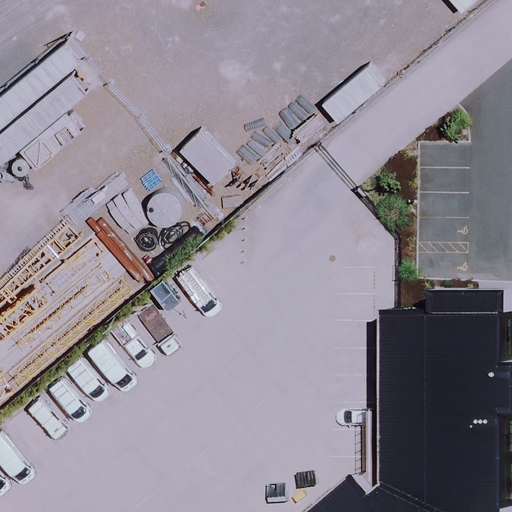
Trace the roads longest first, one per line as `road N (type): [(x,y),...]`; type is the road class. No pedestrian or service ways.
road 1 (unknown): [(225,511),(357,415),(477,283),(511,224)]
road 2 (unknown): [(0,94),(113,0)]
